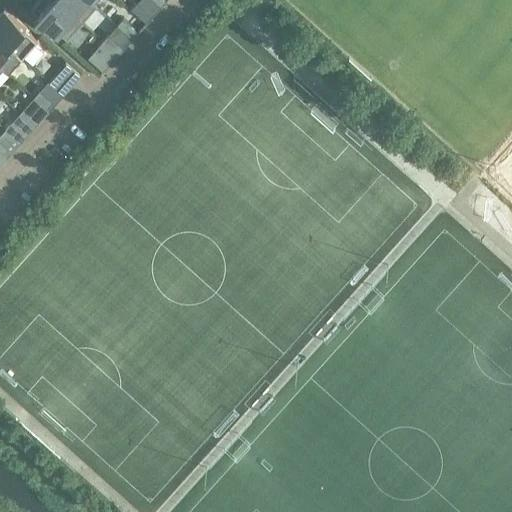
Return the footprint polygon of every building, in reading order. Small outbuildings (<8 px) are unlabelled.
[(82,22),(57,0),(38,0),(32,7),(67,39),(82,22)] [(97,6),(89,0),(57,0),(82,22),(97,6)] [(146,22),(147,23),(154,15),(153,14),(153,15),(138,2),(132,8),(147,22),(146,22)] [(38,40),(2,8),(0,10),(0,36),(22,57),(38,40)] [(132,38),(132,39),(139,31),(139,30),(138,31),(123,18),(117,24),(132,38)] [(109,34),(103,41),(118,54),(125,47),(124,47),(109,34)] [(22,57),(0,36),(0,66),(1,67),(14,52),(22,58),(22,57)] [(118,54),(103,41),(97,47),(112,61),(111,61),(112,62),(118,54)] [(64,94),(78,78),(63,64),(49,80),(64,94)] [(34,96),(49,110),(55,103),(40,90),(34,96)] [(20,113),(34,126),(41,119),(26,106),(20,113)] [(5,129),(20,142),(26,135),(11,122),(5,129)] [(0,152),(6,158),(12,151),(0,140),(0,152)]
